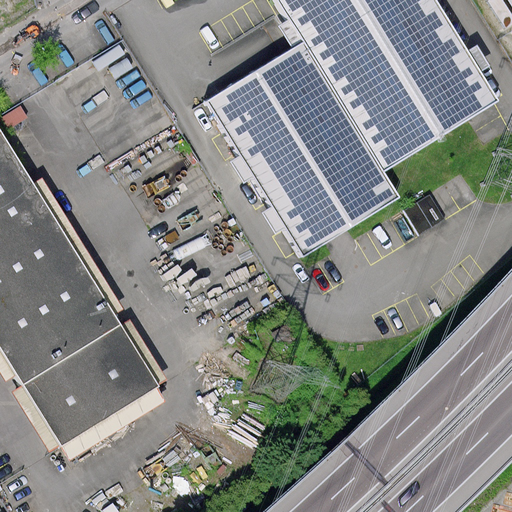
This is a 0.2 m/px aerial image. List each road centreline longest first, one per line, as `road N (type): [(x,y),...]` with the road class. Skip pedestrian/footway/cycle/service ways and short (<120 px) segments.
road 1 (motorway): [(511,320),(316,511)]
road 2 (tertiary): [(511,360),(359,511)]
road 3 (motorway): [(407,511),(511,410)]
